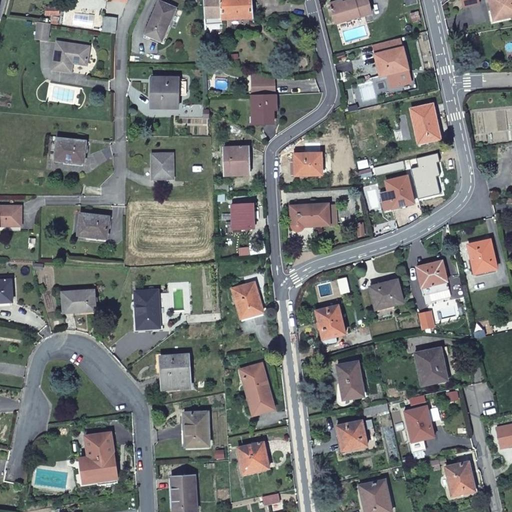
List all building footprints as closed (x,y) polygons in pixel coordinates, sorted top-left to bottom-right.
[(221,0),(204,0),(205,24),(222,23),(222,19),(221,0)] [(251,0),(221,0),(222,19),(252,17),(251,0)] [(335,24),(367,16),(365,9),(370,8),(367,0),(354,0),(340,4),(340,2),(330,4),(335,24)] [(511,0),(490,0),(492,11),(496,10),(498,19),(511,16),(511,0)] [(159,1),(145,34),(160,41),(177,9),(159,1)] [(46,14),(58,15),(59,7),(47,6),(46,14)] [(411,13),(412,22),(421,20),(418,11),(411,13)] [(104,17),(103,31),(116,33),(117,18),(104,17)] [(48,24),(37,22),(35,39),(46,40),(48,24)] [(401,39),(373,45),(380,77),(408,70),(401,39)] [(90,46),(57,41),(53,69),(71,72),(73,63),(87,65),(90,46)] [(251,73),(251,86),(275,86),(274,79),(251,73)] [(178,108),(178,96),(179,82),(179,78),(154,78),(153,101),(157,102),(156,108),(178,108)] [(251,86),(251,95),(276,94),(275,86),(251,86)] [(276,106),(276,94),(251,95),(253,124),(273,123),(273,107),(276,106)] [(412,110),(419,144),(440,139),(432,106),(412,110)] [(86,141),(57,138),(55,160),(84,163),(86,141)] [(248,147),(224,148),(226,176),(249,174),(248,147)] [(173,154),(152,154),(152,179),(173,179),(173,154)] [(294,155),(294,163),(295,176),(322,176),(321,155),(294,155)] [(371,176),(370,169),(358,172),(360,179),(371,176)] [(388,192),(381,193),(385,210),(413,203),(407,177),(386,182),(388,192)] [(228,183),(214,184),(214,193),(229,192),(228,183)] [(251,204),(232,205),(233,229),(252,228),(251,204)] [(336,205),(291,207),(292,228),(299,231),(304,227),(337,225),(336,205)] [(0,225),(21,226),(21,206),(0,206),(0,225)] [(109,217),(80,214),(77,235),(107,239),(109,217)] [(292,232),(293,254),(313,252),(313,234),(307,234),(307,231),(292,232)] [(490,241),(468,246),(474,273),(496,268),(490,241)] [(441,261),(417,267),(424,294),(448,288),(441,261)] [(11,280),(0,280),(0,302),(12,301),(11,280)] [(397,280),(370,287),(375,309),(402,302),(397,280)] [(254,282),(232,288),(240,317),(262,311),(254,282)] [(94,290),(62,292),(63,313),(95,311),(94,290)] [(136,292),(138,328),(159,327),(159,324),(157,293),(157,291),(136,292)] [(167,293),(157,293),(159,324),(169,324),(167,293)] [(316,312),(324,344),(335,342),(334,336),(345,334),(338,306),(316,312)] [(421,386),(435,383),(434,378),(446,376),(442,359),(438,360),(436,349),(414,354),(421,386)] [(161,356),(162,389),(190,387),(188,355),(161,356)] [(337,366),(340,385),(348,384),(351,398),(364,396),(358,362),(337,366)] [(262,364),(240,370),(253,415),(274,409),(262,364)] [(348,384),(340,385),(343,400),(351,398),(348,384)] [(386,403),(361,409),(362,415),(388,410),(386,403)] [(426,406),(404,412),(411,442),(422,439),(433,437),(426,406)] [(184,413),(186,446),(209,445),(207,412),(184,413)] [(361,421),(337,426),(342,451),(366,446),(361,421)] [(83,483),(112,479),(109,456),(113,455),(110,433),(85,436),(88,457),(79,458),(83,483)] [(422,439),(411,442),(410,442),(412,452),(425,449),(422,439)] [(243,473),(265,469),(262,455),(265,454),(263,442),(237,448),(243,473)] [(109,456),(112,479),(117,478),(113,455),(109,456)] [(451,496),(463,493),(462,489),(473,487),(468,463),(445,468),(451,496)] [(171,477),(173,511),(180,511),(197,511),(195,476),(171,477)] [(391,511),(385,480),(360,485),(365,511),(391,511)] [(278,494),(262,497),(263,506),(279,502),(278,494)]
